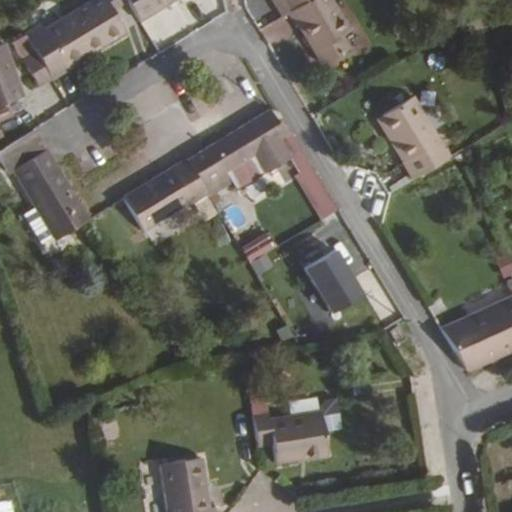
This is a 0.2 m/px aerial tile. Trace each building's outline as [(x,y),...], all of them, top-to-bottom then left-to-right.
[(100,0),(46,33),(42,28),(27,38),(40,60),(53,81),(68,72),(66,69),(127,33),(114,9),(107,0),(100,0)] [(128,1),(126,0),(107,0),(114,9),(128,1)] [(182,0),(126,0),(128,1),(141,24),(182,0)] [(282,0),(291,13),(311,0),(282,0)] [(342,37),(351,31),(332,0),(311,0),(291,13),(298,26),(305,23),(312,34),(307,37),(323,65),(350,49),(342,37)] [(0,105),(29,94),(9,43),(0,47),(0,105)] [(27,68),(40,89),(53,81),(40,60),(27,68)] [(396,128),(389,133),(415,175),(450,151),(413,91),(385,108),(396,128)] [(385,108),(378,113),(389,133),(396,128),(385,108)] [(288,142),(272,115),(191,161),(206,188),(230,175),(234,181),(241,194),(293,164),(283,145),(288,142)] [(52,148),(41,128),(0,151),(12,172),(52,148)] [(206,188),(191,161),(129,197),(146,229),(210,195),(206,188)] [(93,219),(92,219),(63,168),(31,187),(46,212),(34,220),(48,244),(93,219)] [(230,175),(206,188),(210,195),(234,181),(230,175)] [(269,266),(261,252),(272,246),(263,231),(237,246),(254,275),(269,266)] [(319,316),(357,297),(332,245),(293,263),(319,316)] [(498,278),(511,271),(511,270),(503,252),(489,259),(498,278)] [(511,301),(511,293),(463,316),(466,323),(511,301)] [(463,316),(441,325),(467,367),(511,346),(511,301),(466,323),(463,316)] [(264,393),(250,395),(254,420),(267,418),(264,393)] [(320,410),(321,415),(324,437),(341,435),(337,404),(324,406),(320,410)] [(270,422),(269,417),(267,418),(254,420),(259,450),(272,448),(276,468),(308,462),(308,465),(327,462),(321,415),(270,422)] [(162,467),(167,511),(217,511),(218,511),(211,511),(204,461),(162,467)]
